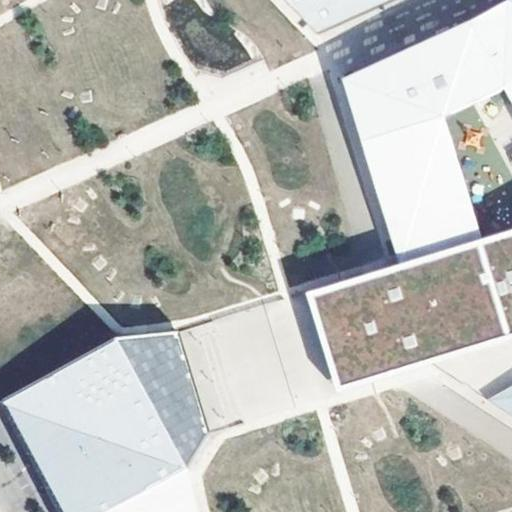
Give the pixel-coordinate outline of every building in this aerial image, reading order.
[(283,0),(318,36),(400,0),(283,0)] [(511,0),(468,23),(343,79),(400,265),(411,299),(429,356),(431,364),(511,338),(481,240),(441,116),(504,88),(511,101),(511,0)] [(511,230),(481,240),(511,338),(511,230)] [(338,392),(431,364),(429,356),(411,299),(400,265),(307,294),(338,392)] [(0,405),(58,511),(109,511),(149,490),(188,469),(210,433),(179,332),(117,339),(0,402),(0,405)] [(491,403),(511,415),(511,385),(491,397),(487,400),(491,403)] [(161,511),(197,511),(188,469),(149,490),(161,511)] [(161,511),(149,490),(109,511),(161,511)]
